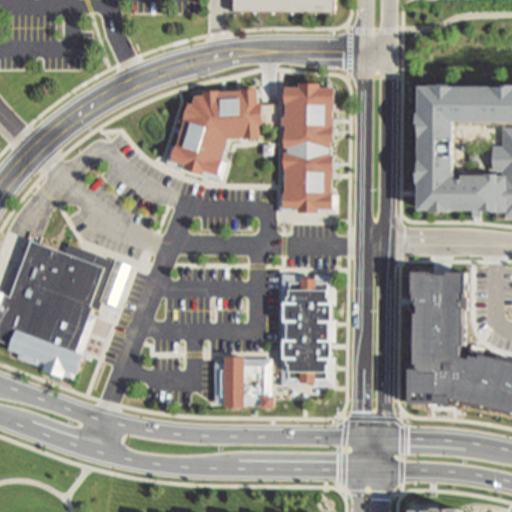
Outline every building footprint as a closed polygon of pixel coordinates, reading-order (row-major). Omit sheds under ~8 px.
[(237,0),(237,12),(336,13),(336,0),(237,0)] [(166,161),(221,178),(234,137),(259,136),(260,123),(282,123),(280,208),(331,209),(333,85),(283,83),(283,101),(259,101),(257,85),(202,88),(186,100),(166,161)] [(511,90),(417,89),(416,195),(416,212),(471,213),(471,218),(477,218),(482,218),(482,213),(502,213),(502,221),(511,221),(511,90)] [(274,142),(273,153),(262,152),(262,142),(274,142)] [(28,236),(65,250),(68,241),(131,263),(116,303),(100,300),(72,375),(16,355),(18,350),(7,346),(8,342),(0,339),(0,290),(8,293),(28,236)] [(415,273),(470,274),(469,295),(467,295),(467,299),(470,299),(470,311),(466,311),(465,347),(463,347),(462,355),(470,357),(473,346),(486,349),(484,356),(511,361),(511,413),(458,402),(458,406),(412,405),(412,370),(419,370),(419,366),(416,366),(417,314),(414,314),(414,304),(418,304),(418,302),(416,302),(416,295),(415,295),(415,273)] [(282,399),(313,399),(313,392),(319,391),(319,385),(334,386),(334,274),(283,274),(282,399)] [(272,356),(271,402),(215,401),(216,356),(272,356)]
